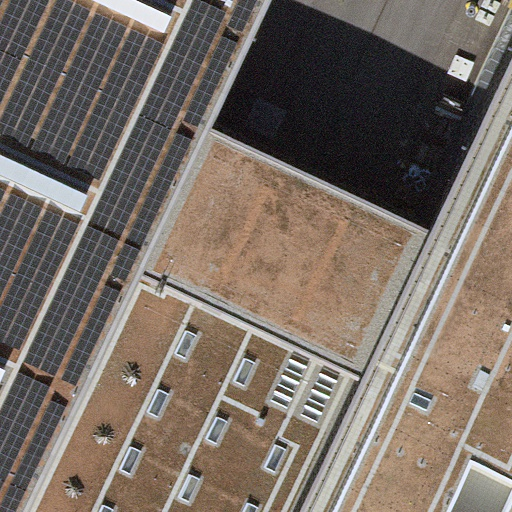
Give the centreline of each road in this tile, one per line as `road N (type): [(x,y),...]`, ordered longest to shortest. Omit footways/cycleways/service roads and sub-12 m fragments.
road 1 (unknown): [(46,511),(182,248),(511,400)]
road 2 (unknown): [(308,0),(182,248)]
